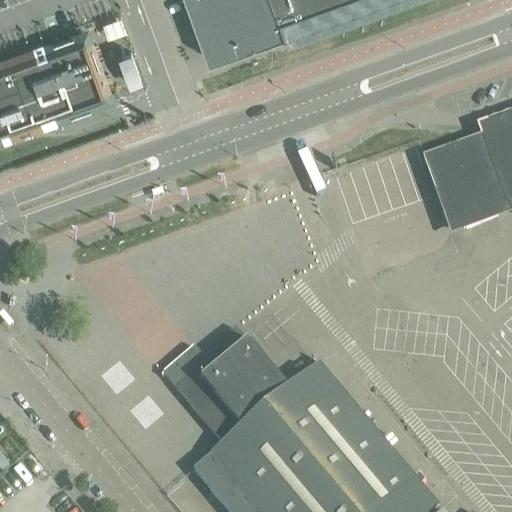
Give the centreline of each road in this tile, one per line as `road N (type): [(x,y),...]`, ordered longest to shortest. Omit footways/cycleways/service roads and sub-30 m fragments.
road 1 (secondary): [(511,18),(0,202)]
road 2 (secondary): [(0,231),(511,47)]
road 3 (unclassified): [(135,511),(0,348)]
